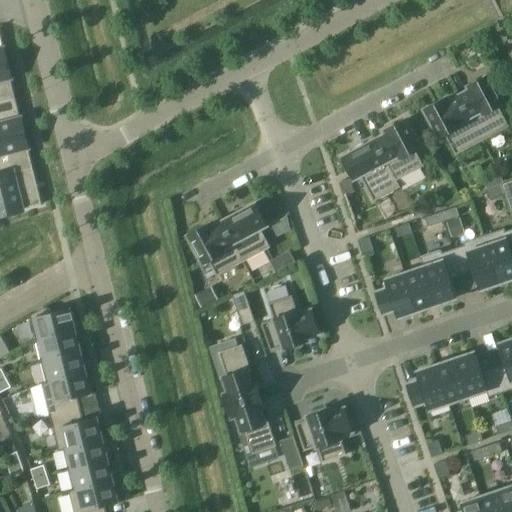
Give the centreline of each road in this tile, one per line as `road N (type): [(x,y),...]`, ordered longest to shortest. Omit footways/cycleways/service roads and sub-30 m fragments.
road 1 (residential): [(157,511),(97,266)]
road 2 (residential): [(350,363),(277,151)]
road 3 (residential): [(277,151),(448,61)]
road 4 (residential): [(71,153),(108,143),(244,71)]
road 5 (residential): [(350,363),(511,308)]
road 6 (residential): [(401,511),(350,363)]
road 7 (residential): [(244,71),(380,0)]
